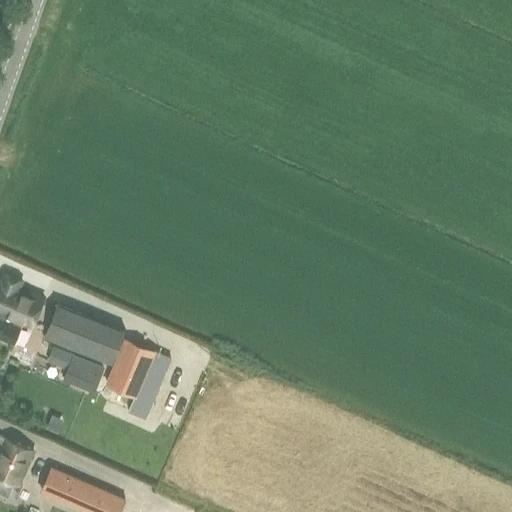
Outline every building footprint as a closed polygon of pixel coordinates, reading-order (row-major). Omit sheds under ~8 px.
[(2,276),(0,280),(0,311),(31,325),(44,295),(2,276)] [(58,303),(44,337),(112,364),(126,329),(58,303)] [(118,358),(146,370),(155,349),(127,337),(118,358)] [(63,379),(95,392),(105,366),(73,353),(63,379)] [(0,474),(19,483),(33,449),(0,434),(0,474)] [(42,489),(95,511),(119,511),(125,498),(51,466),(42,489)]
